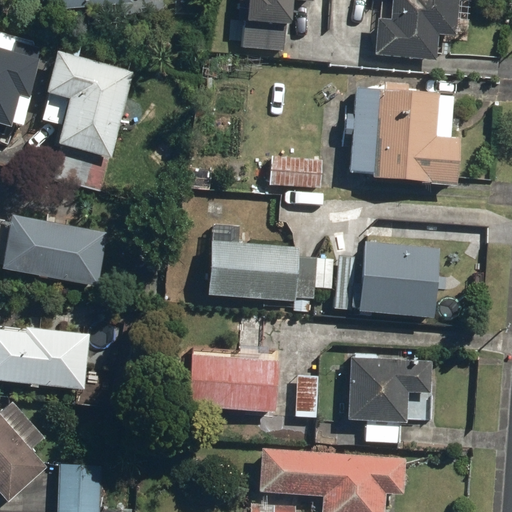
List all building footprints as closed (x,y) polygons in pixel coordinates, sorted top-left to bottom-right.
[(57,0),(59,10),(131,3),(130,0),(57,0)] [(239,0),(240,15),(248,15),(245,47),(283,50),(287,24),(293,25),(293,0),(239,0)] [(456,0),(389,0),(388,20),(375,19),(372,56),(434,61),(436,35),(453,36),(456,0)] [(54,51),(43,93),(66,99),(54,144),(61,145),(51,179),(89,189),(98,156),(108,158),(131,71),(54,51)] [(15,130),(23,91),(0,86),(0,133),(1,128),(15,130)] [(450,94),(352,87),(345,172),(369,174),(368,178),(453,185),(456,139),(447,138),(450,94)] [(320,158),(267,155),(264,187),(318,191),(320,158)] [(105,233),(8,216),(0,256),(0,271),(95,289),(105,233)] [(295,245),(209,240),(205,296),(292,302),(291,309),(310,311),(312,287),(330,288),(332,258),(294,255),(295,245)] [(436,248),(359,241),(353,311),(430,318),(436,248)] [(86,330),(23,323),(22,329),(0,326),(0,377),(81,386),(86,330)] [(276,359),(187,354),(185,407),(273,412),(276,359)] [(429,360),(348,356),(344,418),(363,419),(362,440),(396,442),(398,420),(404,421),(405,391),(427,392),(429,360)] [(317,375),(296,374),(293,415),(315,416),(317,375)] [(4,411),(0,410),(0,487),(11,500),(50,466),(32,446),(45,434),(16,401),(4,411)] [(402,456),(259,448),(256,493),(319,496),(317,511),(380,511),(382,493),(400,494),(402,456)] [(112,511),(114,467),(71,466),(68,511),(112,511)] [(292,505),(248,503),(247,511),(314,511),(291,511),(292,505)]
